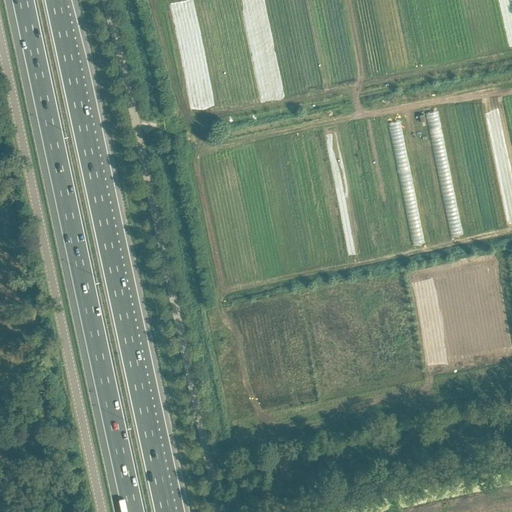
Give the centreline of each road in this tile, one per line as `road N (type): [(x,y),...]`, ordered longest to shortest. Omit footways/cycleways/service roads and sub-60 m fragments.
road 1 (unclassified): [(221,511),(103,0)]
road 2 (motorway): [(165,511),(55,0)]
road 3 (motorway): [(23,0),(133,511)]
road 4 (tertiary): [(102,511),(0,38)]
